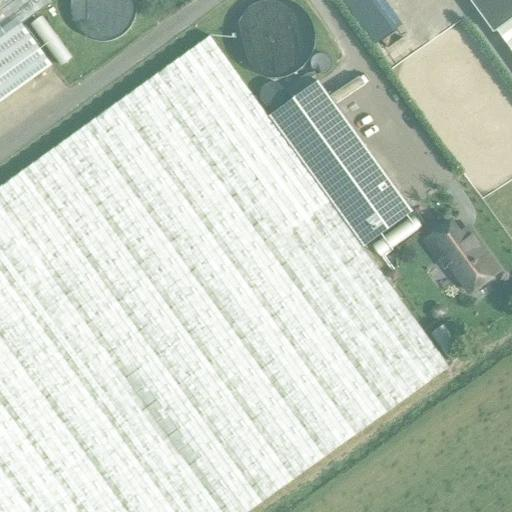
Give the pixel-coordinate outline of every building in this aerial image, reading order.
[(0,0),(0,40),(21,25),(51,4),(48,0),(0,0)] [(399,27),(379,0),(342,0),(374,45),(399,27)] [(511,0),(469,0),(494,33),(497,30),(511,19),(511,0)] [(511,19),(497,30),(511,51),(511,19)] [(21,25),(0,40),(0,103),(52,66),(21,25)] [(364,247),(270,117),(212,36),(0,188),(0,511),(249,511),(450,367),(364,247)] [(308,73),(286,89),(293,101),(316,84),(308,73)] [(270,117),(364,247),(413,211),(320,81),(270,117)] [(471,292),(500,272),(469,229),(461,234),(453,222),(428,240),(447,267),(451,264),(471,292)]
